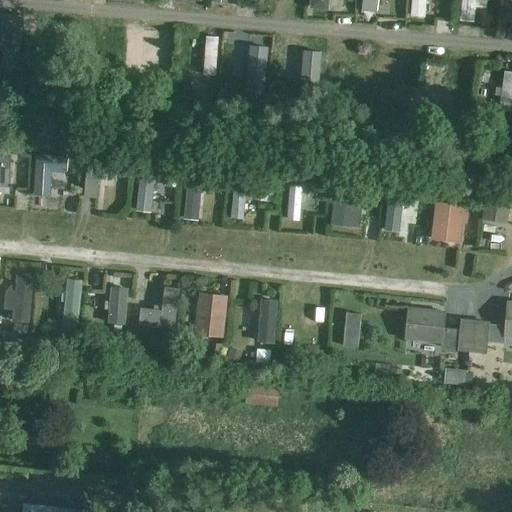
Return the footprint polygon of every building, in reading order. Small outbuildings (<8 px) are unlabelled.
[(162,0),(161,9),(174,11),(175,0),(162,0)] [(328,23),(328,0),(312,0),(311,23),(328,23)] [(362,0),(361,11),(372,12),(373,0),(362,0)] [(426,0),(411,0),(411,15),(425,16),(426,0)] [(478,0),(462,0),(460,22),(472,23),(473,18),(478,18),(479,11),(473,11),(474,4),(478,5),(478,0)] [(0,14),(0,42),(6,43),(3,68),(17,69),(23,17),(0,14)] [(67,61),(71,26),(58,24),(54,60),(67,61)] [(216,76),(218,38),(206,37),(204,75),(216,76)] [(253,38),(247,91),(266,93),(272,40),(253,38)] [(14,72),(5,71),(3,85),(12,85),(14,72)] [(354,71),(353,97),(370,97),(371,71),(354,71)] [(511,106),(511,73),(504,72),(499,110),(511,112),(511,106)] [(470,121),(472,79),(460,79),(458,120),(470,121)] [(11,129),(0,128),(0,147),(8,148),(11,129)] [(175,224),(223,228),(230,149),(182,145),(175,224)] [(51,171),(67,172),(68,155),(36,154),(34,194),(50,194),(51,171)] [(87,156),(84,196),(99,197),(102,157),(87,156)] [(138,203),(152,205),(155,179),(158,180),(159,169),(155,169),(155,163),(142,162),(138,203)] [(261,170),(252,169),(251,187),(260,188),(261,170)] [(316,176),(315,186),(330,187),(331,178),(316,176)] [(489,192),(507,195),(509,183),(491,181),(489,192)] [(243,219),(245,184),(234,183),(231,218),(243,219)] [(336,196),(350,197),(351,184),(338,183),(336,196)] [(290,184),(287,220),(300,221),(302,185),(290,184)] [(438,199),(466,203),(467,191),(439,188),(438,199)] [(399,238),(402,193),(388,192),(384,237),(399,238)] [(507,195),(489,192),(486,192),(482,220),(504,223),(507,196),(507,195)] [(350,197),(336,196),(334,196),(331,225),(355,227),(356,222),(360,222),(362,208),(358,208),(359,198),(350,197)] [(466,203),(438,199),(438,202),(435,202),(430,239),(461,243),(466,203)] [(13,320),(29,322),(34,274),(18,272),(16,291),(8,290),(6,309),(14,310),(14,312),(13,320)] [(77,330),(82,277),(66,276),(65,291),(62,290),(61,300),(64,300),(61,328),(77,330)] [(111,286),(108,324),(123,325),(126,288),(111,286)] [(141,313),(140,328),(175,331),(178,294),(164,293),(162,315),(141,313)] [(198,296),(194,334),(219,336),(223,298),(198,296)] [(257,342),(275,344),(278,300),(261,299),(257,342)] [(463,320),(460,350),(485,352),(486,341),(505,343),(506,336),(511,336),(511,303),(509,304),(507,325),(488,323),(463,320)] [(410,309),(407,338),(442,342),(441,347),(458,349),(460,328),(443,326),(445,312),(410,309)] [(359,353),(373,354),(377,317),(363,316),(359,353)] [(311,358),(327,359),(329,318),(313,317),(311,358)] [(14,325),(13,337),(27,338),(28,326),(14,325)] [(172,331),(162,331),(161,338),(171,339),(172,331)] [(40,337),(32,336),(31,346),(39,346),(40,337)] [(241,352),(231,348),(228,357),(238,361),(241,352)] [(390,369),(390,379),(402,380),(402,370),(390,369)] [(246,382),(244,404),(278,407),(280,385),(246,382)]
